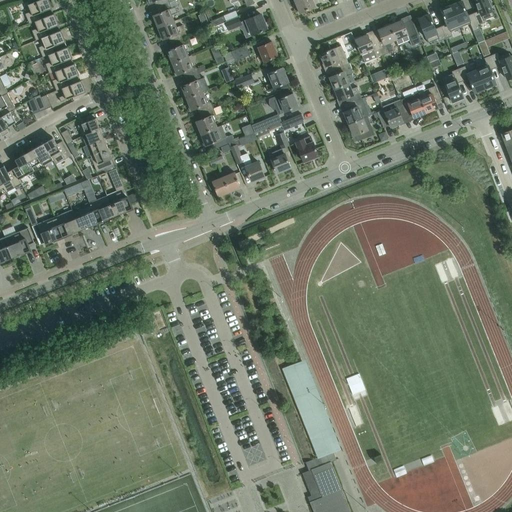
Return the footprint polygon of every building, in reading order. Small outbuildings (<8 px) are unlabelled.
[(51,9),(47,0),(39,0),(28,5),(31,12),(25,14),(29,24),(35,22),(41,19),(39,14),(51,9)] [(171,15),(178,13),(175,7),(178,6),(175,0),(157,8),(159,13),(153,16),(151,17),(154,23),(156,22),(158,27),(163,25),(174,21),(171,15)] [(315,7),(312,0),(297,0),(295,1),(300,13),(315,7)] [(493,6),(489,0),(474,0),(479,11),(473,13),(478,25),(485,23),(483,18),(493,14),(490,7),(492,6),(492,7),(493,6)] [(478,25),(473,13),(468,16),(462,1),(451,6),(460,27),(470,23),(472,28),(478,25)] [(451,31),(460,27),(451,6),(441,10),(447,24),(441,26),(446,39),(452,36),(451,31)] [(58,25),(53,14),(41,19),(35,22),(37,28),(32,31),(36,40),(41,38),(48,36),(46,30),(58,25),(58,26),(58,25)] [(266,29),(263,21),(261,18),(262,17),(261,14),(246,20),(247,20),(243,21),(245,27),(249,25),(250,28),(252,34),(260,31),(261,32),(263,31),(262,31),(266,29)] [(411,19),(403,23),(402,21),(391,25),(396,39),(408,34),(412,46),(421,42),(410,15),(411,19)] [(420,26),(419,27),(422,35),(423,35),(423,34),(425,34),(427,41),(438,37),(439,41),(446,39),(441,26),(435,29),(429,15),(418,19),(421,26),(420,27),(420,26)] [(210,22),(212,28),(226,22),(224,17),(210,22)] [(242,25),(239,17),(226,22),(230,30),(242,25)] [(174,21),(163,25),(158,27),(160,33),(158,34),(161,40),(162,39),(163,40),(169,37),(171,43),(184,38),(187,36),(183,25),(176,28),(174,21)] [(230,30),(226,22),(212,28),(215,36),(230,30)] [(385,44),(396,39),(391,25),(378,30),(379,32),(374,34),(382,54),(388,52),(385,44)] [(65,42),(60,30),(60,31),(48,36),(41,38),(44,45),(39,47),(43,57),(48,55),(55,52),(52,47),(64,42),(65,42)] [(374,34),(368,37),(367,35),(355,40),(364,62),(382,54),(374,34)] [(184,38),(171,43),(173,49),(167,51),(167,52),(166,52),(168,58),(170,58),(172,63),(178,61),(188,57),(183,45),(187,43),(184,38)] [(258,47),(264,62),(278,56),(272,42),(258,47)] [(224,55),(227,64),(250,55),(246,46),(224,55)] [(327,66),(329,71),(348,63),(341,46),(320,54),(325,66),(327,66)] [(72,59),(67,47),(66,47),(55,52),(48,55),(51,62),(45,64),(49,74),(55,72),(61,69),(59,64),(71,59),(72,59)] [(511,60),(509,53),(499,57),(497,53),(491,56),(495,68),(501,65),(507,80),(511,77),(511,60)] [(486,62),(476,67),(485,88),(495,84),(490,70),(495,68),(491,56),(484,58),(486,62)] [(188,57),(178,61),(172,63),(174,69),(172,69),(175,75),(177,75),(183,73),(185,78),(198,73),(196,67),(192,68),(188,57)] [(349,63),(348,63),(329,71),(332,76),(330,77),(335,89),(348,84),(355,81),(352,73),(353,73),(349,63)] [(420,64),(415,66),(417,71),(425,68),(422,63),(420,64)] [(78,75),(74,64),(73,64),(61,69),(55,72),(58,78),(52,81),(56,91),(62,88),(68,86),(66,80),(78,76),(78,75)] [(458,69),(463,81),(469,79),(475,93),(485,88),(476,67),(466,71),(465,66),(458,69)] [(266,86),(268,91),(289,82),(282,68),(269,73),(272,83),(266,86)] [(444,88),(447,96),(448,96),(448,95),(449,95),(452,102),(463,97),(457,83),(463,81),(458,69),(452,71),(453,76),(443,80),(446,87),(445,88),(445,87),(444,88)] [(198,73),(185,78),(187,84),(181,86),(182,87),(180,88),(182,94),(184,93),(186,99),(192,96),(202,92),(197,80),(201,79),(198,73)] [(231,74),(224,77),(226,82),(233,79),(231,74)] [(254,83),(251,76),(236,82),(239,89),(254,83)] [(85,92),(81,81),(80,80),(80,81),(68,86),(62,88),(65,95),(59,97),(61,102),(85,92)] [(353,95),(348,84),(335,89),(339,101),(341,100),(344,106),(362,99),(359,93),(353,95)] [(435,85),(418,92),(426,112),(438,108),(437,106),(442,103),(435,85)] [(0,110),(2,110),(5,115),(13,110),(16,108),(7,93),(7,92),(0,96),(0,110)] [(202,92),(192,96),(186,99),(189,104),(187,105),(189,111),(191,110),(197,108),(199,114),(212,109),(210,103),(207,104),(202,92)] [(414,118),(426,112),(418,92),(400,99),(408,117),(413,115),(414,118)] [(298,106),(293,93),(283,98),(281,94),(270,99),(270,104),(271,107),(275,111),(276,110),(278,114),(278,115),(279,114),(298,106)] [(46,109),(41,97),(40,95),(34,97),(40,111),(46,109)] [(47,95),(41,97),(46,109),(51,107),(47,95)] [(369,115),(362,99),(344,106),(346,111),(344,112),(349,124),(367,117),(366,116),(369,115)] [(384,110),(390,125),(391,127),(403,122),(402,120),(408,117),(400,99),(383,107),(384,110)] [(226,102),(219,104),(222,111),(228,108),(226,102)] [(212,109),(199,114),(202,119),(196,122),(194,123),(196,129),(198,128),(201,134),(216,128),(211,116),(215,114),(212,109)] [(19,120),(13,110),(5,115),(0,117),(0,134),(2,137),(9,133),(7,128),(19,120)] [(383,127),(390,125),(384,110),(377,112),(383,127)] [(280,122),(284,130),(283,131),(284,133),(286,139),(292,137),(294,132),(302,129),(299,122),(304,119),(302,113),(280,122)] [(282,121),(279,114),(278,115),(278,114),(266,119),(269,127),(282,121)] [(373,134),(367,117),(349,124),(354,136),(355,135),(357,141),(373,134)] [(78,125),(82,136),(100,128),(98,124),(99,123),(97,118),(78,125)] [(23,122),(17,125),(20,130),(26,127),(23,122)] [(222,126),(216,128),(201,134),(203,139),(201,140),(203,146),(205,145),(205,146),(211,143),(214,149),(229,143),(234,141),(231,135),(226,137),(222,126)] [(101,128),(100,128),(82,136),(86,134),(90,144),(104,138),(102,134),(103,133),(101,128)] [(511,129),(502,134),(506,146),(511,143),(511,129)] [(61,133),(67,144),(73,140),(67,130),(61,133)] [(276,136),(281,148),(282,148),(289,145),(286,139),(284,133),(276,136)] [(311,136),(303,139),(296,142),(304,162),(319,156),(311,136)] [(48,141),(44,143),(43,144),(53,160),(55,164),(70,155),(62,141),(56,144),(52,137),(47,140),(48,141)] [(87,157),(90,156),(108,148),(106,144),(107,143),(105,138),(104,138),(90,144),(83,147),(87,157)] [(237,139),(234,141),(229,143),(237,164),(242,162),(236,147),(240,146),(237,139)] [(53,160),(43,144),(44,143),(43,142),(38,145),(39,146),(34,149),(43,166),(53,160)] [(228,146),(222,148),(229,165),(235,162),(228,146)] [(43,166),(34,149),(34,148),(29,151),(29,152),(25,154),(34,171),(32,167),(41,162),(43,166)] [(109,148),(108,148),(90,156),(97,172),(114,165),(110,154),(111,153),(109,148)] [(282,148),(281,148),(269,153),(272,159),(271,160),(277,173),(291,168),(285,154),(284,154),(282,148)] [(34,171),(25,154),(24,153),(19,156),(20,157),(15,159),(15,158),(14,159),(18,166),(13,169),(19,180),(34,171)] [(265,177),(259,162),(246,167),(252,182),(265,177)] [(21,184),(19,180),(13,169),(7,172),(4,165),(3,165),(4,166),(0,168),(0,180),(4,188),(6,193),(21,184)] [(117,191),(107,195),(115,216),(127,211),(125,206),(130,204),(131,204),(116,168),(108,171),(117,191)] [(235,172),(223,177),(230,192),(241,187),(235,172)] [(230,192),(223,177),(212,182),(218,197),(230,192)] [(46,178),(39,182),(43,189),(50,186),(46,178)] [(81,182),(68,187),(71,194),(84,189),(81,182)] [(115,216),(107,195),(89,203),(95,218),(101,215),(103,221),(115,216)] [(90,220),(95,218),(89,203),(72,210),(80,230),(92,225),(90,220)] [(80,230),(72,210),(55,217),(61,232),(66,230),(68,235),(80,230)] [(55,234),(61,232),(55,217),(37,224),(45,244),(57,239),(55,234)] [(28,228),(5,237),(13,258),(25,253),(23,247),(34,243),(28,228)] [(13,258),(5,237),(0,238),(0,260),(1,262),(13,258)] [(316,458),(333,451),(340,449),(305,361),(282,370),(316,458)] [(357,377),(360,392),(371,390),(367,375),(357,377)] [(308,471),(331,462),(338,459),(338,458),(336,459),(333,451),(316,458),(305,462),(308,471)] [(372,458),(375,464),(382,462),(379,455),(372,458)] [(350,511),(331,462),(308,471),(302,473),(313,500),(309,502),(313,511),(350,511)] [(402,471),(412,469),(410,462),(400,465),(402,471)]
